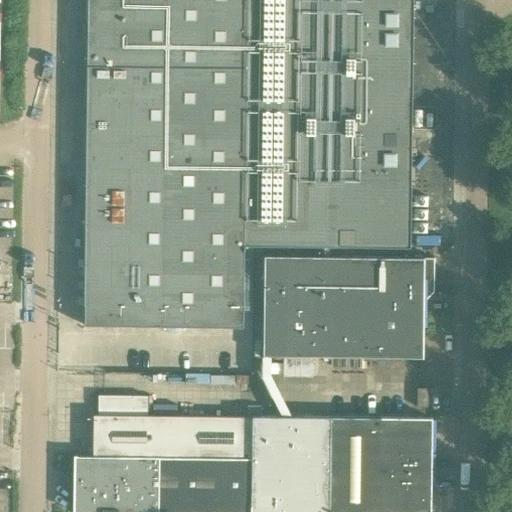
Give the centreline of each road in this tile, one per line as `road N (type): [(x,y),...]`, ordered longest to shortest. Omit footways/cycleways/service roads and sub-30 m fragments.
road 1 (unclassified): [(472,511),(479,0)]
road 2 (unclassified): [(33,511),(40,0)]
road 3 (unknown): [(474,377),(279,389)]
road 4 (unknown): [(35,335),(182,339)]
